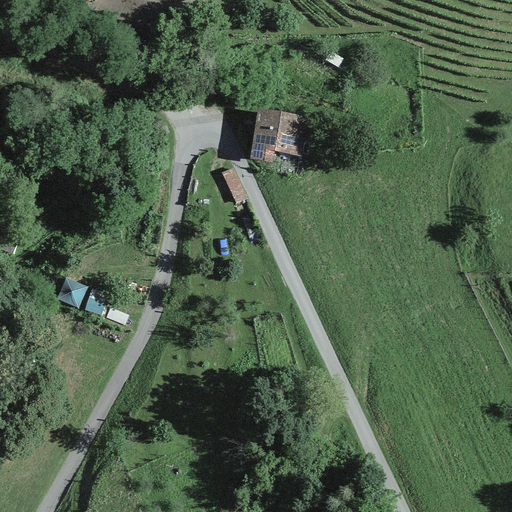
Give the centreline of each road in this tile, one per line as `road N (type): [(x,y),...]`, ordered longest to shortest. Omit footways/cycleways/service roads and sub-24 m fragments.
road 1 (unclassified): [(401,511),(240,163),(203,119)]
road 2 (unclassified): [(44,511),(152,311),(183,154),(203,119)]
road 3 (unclassified): [(203,119),(0,19)]
